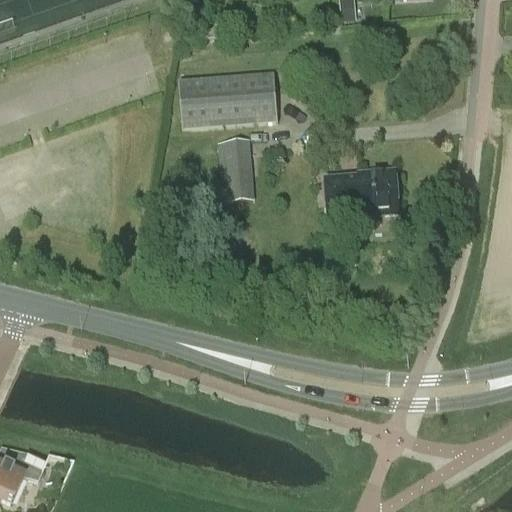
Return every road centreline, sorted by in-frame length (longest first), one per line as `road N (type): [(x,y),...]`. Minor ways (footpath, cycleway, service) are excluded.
road 1 (tertiary): [(155,337),(229,370),(371,404),(425,407),(511,393)]
road 2 (tertiary): [(511,367),(387,381),(155,337)]
road 3 (tertiary): [(155,337),(21,303)]
road 4 (unclassified): [(477,127),(488,0)]
